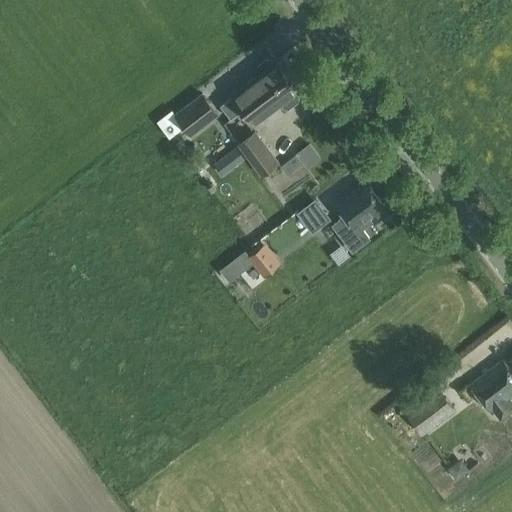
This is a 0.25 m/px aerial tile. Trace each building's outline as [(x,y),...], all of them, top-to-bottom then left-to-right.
[(257,76),(232,95),(243,109),(287,75),(277,61),(274,63),(273,61),(267,60),(257,69),(256,74),(257,76)] [(298,90),(287,75),(243,109),(254,123),(298,90)] [(202,93),(174,113),(183,125),(190,134),(202,125),(196,118),(212,106),(202,93)] [(237,143),(262,176),(281,162),(256,129),(237,143)] [(223,174),(245,157),(236,145),(214,162),(223,174)] [(302,162),(296,153),(280,166),(286,174),(302,162)] [(337,202),(355,227),(385,204),(366,180),(337,202)] [(299,203),(308,228),(327,221),(318,196),(299,203)] [(266,244),(248,258),(251,262),(263,278),(281,265),(266,244)] [(219,270),(227,280),(251,262),(248,258),(243,251),(219,270)] [(493,409),(501,420),(511,411),(511,400),(509,397),(511,394),(511,371),(503,359),(471,383),(491,410),(493,409)] [(439,386),(405,411),(423,434),(456,410),(439,386)] [(448,467),(457,478),(469,469),(460,458),(448,467)]
